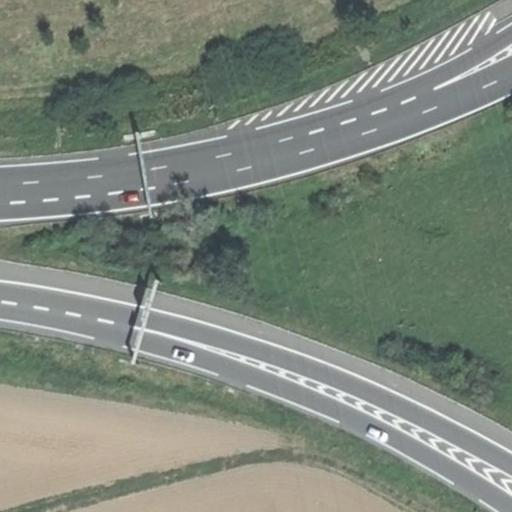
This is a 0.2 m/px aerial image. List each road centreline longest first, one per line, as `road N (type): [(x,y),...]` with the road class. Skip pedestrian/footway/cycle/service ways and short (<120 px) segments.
road 1 (trunk): [(68,313),(290,393),(422,456),(511,511)]
road 2 (primary): [(68,313),(163,322),(301,364),(441,422),(511,462)]
road 3 (secondary): [(290,146),(161,176),(0,193)]
road 4 (motorway): [(511,33),(290,146)]
road 5 (primary): [(511,72),(428,109),(290,146)]
